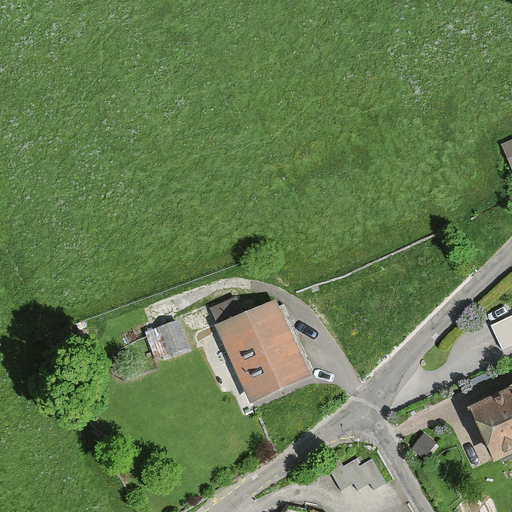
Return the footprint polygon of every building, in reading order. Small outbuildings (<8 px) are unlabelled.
[(511,141),(502,146),(511,168),(511,141)] [(237,302),(212,313),(250,398),(306,373),(279,311),(274,302),(243,316),(237,302)] [(511,315),(491,326),(502,350),(511,345),(511,315)] [(176,322),(160,328),(169,354),(186,348),(176,322)] [(168,355),(158,328),(145,333),(155,359),(168,355)] [(477,408),(472,410),(474,415),(475,414),(480,423),(479,427),(480,430),(482,433),(485,435),(494,454),(493,454),(495,458),(499,456),(498,455),(503,453),(507,455),(511,452),(511,393),(478,410),(477,408)] [(424,434),(412,448),(423,457),(435,443),(424,434)] [(339,459),(327,466),(341,491),(354,484),(358,491),(370,484),(374,490),(386,483),(372,459),(359,466),(355,459),(343,466),(339,459)]
